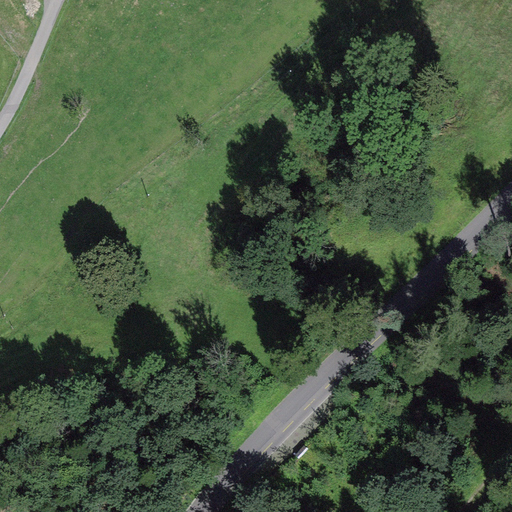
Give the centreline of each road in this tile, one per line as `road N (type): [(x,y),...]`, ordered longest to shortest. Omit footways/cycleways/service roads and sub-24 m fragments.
road 1 (unclassified): [(511,201),(244,470),(215,511)]
road 2 (unclassified): [(61,0),(0,122)]
